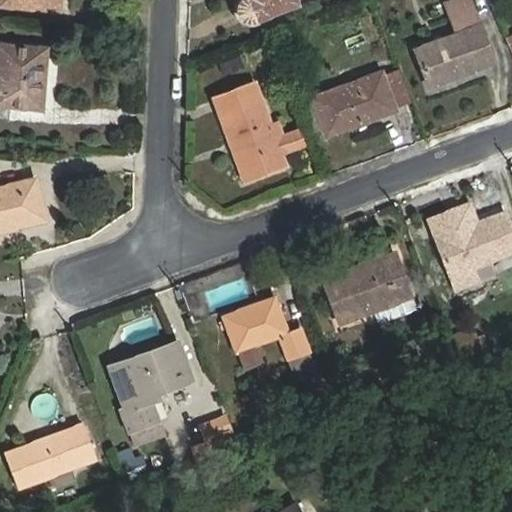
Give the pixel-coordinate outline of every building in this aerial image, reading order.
[(60,0),(2,0),(2,5),(60,10),(60,0)] [(251,22),(298,3),(296,0),(242,0),(240,3),(239,9),(240,14),(244,19),(247,21),(251,22)] [(456,33),(415,49),(430,86),(494,61),(470,0),(456,0),(445,4),(456,33)] [(0,43),(0,119),(6,120),(8,105),(42,108),(47,48),(0,43)] [(396,70),(384,75),(395,105),(407,100),(396,70)] [(396,109),(395,105),(384,75),(382,72),(313,97),(314,101),(301,105),(311,133),(324,128),(327,134),(396,109)] [(285,165),(282,155),(270,125),(255,82),(243,87),(247,98),(219,109),(230,137),(241,133),(246,145),(239,147),(250,178),(285,165)] [(243,87),(215,97),(219,109),(247,98),(243,87)] [(34,178),(12,184),(24,224),(45,218),(34,178)] [(0,230),(24,224),(12,184),(0,187),(0,185),(0,230)] [(474,266),(511,250),(511,227),(506,212),(436,239),(456,288),(479,279),(474,266)] [(324,279),(339,321),(372,309),(399,299),(411,295),(396,253),(324,279)] [(287,330),(275,297),(224,316),(237,351),(279,335),(288,361),(310,353),(300,325),(287,330)] [(372,309),(377,323),(404,313),(399,299),(372,309)] [(448,328),(460,360),(482,352),(469,320),(448,328)] [(112,373),(125,408),(121,409),(135,445),(164,434),(151,400),(159,397),(157,392),(192,379),(178,341),(140,355),(143,362),(112,373)] [(288,361),(294,376),(316,368),(310,353),(288,361)] [(344,381),(349,397),(363,393),(357,377),(344,381)] [(225,415),(199,425),(206,441),(231,431),(225,415)] [(17,487),(97,456),(85,423),(5,454),(17,487)]
